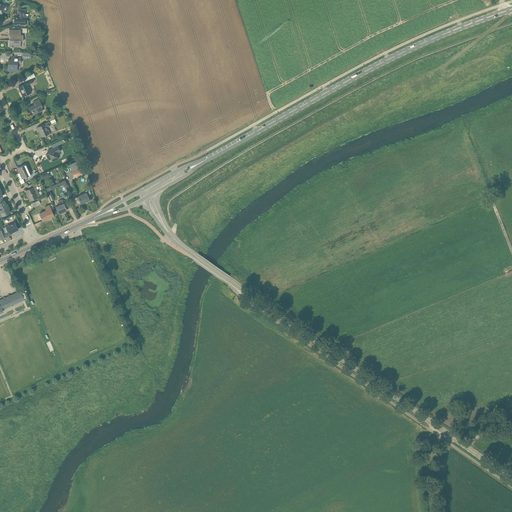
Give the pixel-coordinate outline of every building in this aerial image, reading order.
[(0,13),(2,14),(2,11),(6,13),(9,6),(5,4),(4,6),(1,5),(1,4),(0,3),(0,13)] [(25,9),(18,9),(18,16),(14,16),(14,24),(25,24),(25,20),(25,9)] [(21,35),(21,30),(9,30),(9,35),(10,35),(10,40),(9,40),(9,47),(16,47),(20,47),(20,41),(22,41),(22,35),(21,35)] [(14,60),(8,60),(8,71),(17,71),(17,63),(20,63),(20,57),(14,56),(14,60)] [(28,85),(33,82),(31,78),(35,77),(33,73),(22,78),(23,81),(24,84),(18,86),(20,91),(21,90),(24,96),(31,93),(28,85)] [(43,106),(39,99),(33,102),(34,105),(28,108),(30,112),(32,111),(34,114),(43,111),(41,107),(43,106)] [(51,126),(49,121),(37,127),(39,131),(40,133),(37,134),(40,133),(42,137),(41,137),(50,133),(47,128),(51,126)] [(61,151),(58,146),(48,150),(49,153),(46,154),(49,160),(51,159),(53,161),(58,159),(57,156),(60,155),(59,152),(61,151)] [(79,160),(69,165),(72,171),(82,167),(79,160)] [(31,175),(26,164),(17,168),(20,173),(17,174),(22,184),(24,182),(23,179),(31,175)] [(85,173),(83,167),(72,172),(75,177),(85,173)] [(67,186),(65,180),(46,188),(48,191),(63,184),(64,187),(67,186)] [(29,200),(38,196),(34,187),(38,186),(36,182),(28,186),(30,185),(31,188),(25,191),(26,191),(30,200),(29,200)] [(91,193),(90,191),(89,189),(85,191),(86,193),(77,197),(78,200),(79,200),(81,203),(89,199),(87,195),(91,193)] [(58,213),(67,210),(62,199),(58,201),(60,205),(55,207),(58,213)] [(0,209),(7,206),(8,206),(7,206),(6,204),(5,201),(5,200),(0,202),(0,209)] [(39,213),(43,221),(51,217),(52,218),(52,217),(52,216),(54,216),(51,210),(54,209),(52,204),(45,207),(46,210),(39,213)] [(7,206),(0,209),(0,214),(1,216),(10,212),(8,209),(7,206)] [(5,232),(7,237),(12,234),(11,232),(18,229),(15,222),(6,227),(7,230),(5,232)] [(0,312),(3,312),(2,310),(11,306),(13,305),(24,300),(24,299),(26,298),(23,292),(21,293),(20,291),(0,299),(0,312)]
